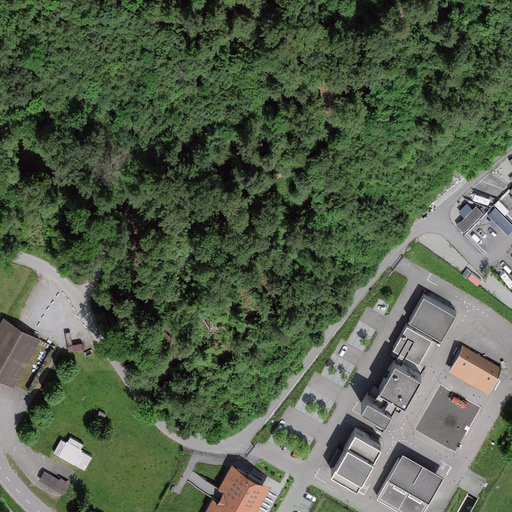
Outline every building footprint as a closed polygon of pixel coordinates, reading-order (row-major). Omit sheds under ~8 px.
[(511,223),(495,205),(488,211),(506,231),(511,225),(511,223)] [(423,294),(361,405),(386,419),(397,399),(404,403),(455,311),(423,294)] [(200,313),(203,319),(208,316),(214,327),(227,319),(217,303),(200,313)] [(3,319),(0,324),(0,378),(17,388),(43,340),(12,323),(3,319)] [(459,344),(446,368),(490,392),(503,368),(459,344)] [(107,415),(99,411),(95,418),(104,422),(107,415)] [(382,442),(355,428),(332,469),(358,484),(382,442)] [(67,442),(60,438),(52,451),(85,470),(93,456),(80,449),(82,444),(70,437),(67,442)] [(422,511),(444,474),(403,451),(377,496),(406,511),(422,511)] [(255,511),(273,482),(235,461),(207,509),(211,511),(210,511),(255,511)] [(59,480),(43,471),(38,480),(63,494),(70,482),(60,477),(59,480)]
